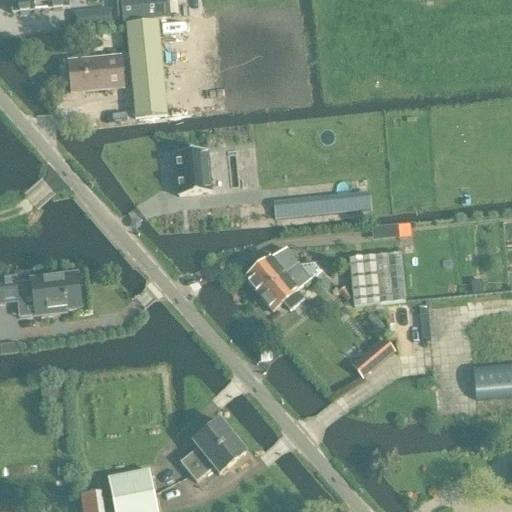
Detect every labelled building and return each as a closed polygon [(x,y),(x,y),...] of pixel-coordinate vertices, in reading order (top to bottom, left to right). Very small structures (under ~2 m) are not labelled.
[(11,0),(13,14),(13,17),(16,16),(67,11),(70,11),(69,8),(70,8),(68,0),(11,0)] [(168,0),(120,0),(124,25),(171,20),(168,0)] [(109,11),(92,13),(93,29),(111,27),(109,11)] [(189,58),(185,21),(160,24),(164,60),(189,58)] [(136,121),(170,118),(164,60),(160,24),(126,27),(136,121)] [(73,95),(124,90),(121,61),(70,65),(73,95)] [(208,154),(175,158),(179,199),(212,196),(208,154)] [(356,201),(357,213),(371,212),(370,200),(356,201)] [(289,220),(288,208),(274,209),(275,221),(289,220)] [(270,262),(245,282),(259,299),(298,267),(286,252),(270,262)] [(352,294),(354,310),(406,304),(401,256),(349,262),(352,294)] [(298,267),(259,299),(272,315),(282,307),(288,314),(302,303),(296,296),(297,295),(311,283),(320,275),(318,273),(312,266),(298,267)] [(15,281),(0,282),(0,306),(18,304),(17,299),(33,297),(36,319),(66,316),(65,312),(81,310),(77,278),(31,283),(32,284),(16,285),(15,281)] [(339,294),(347,304),(352,300),(344,290),(339,294)] [(428,311),(419,311),(422,342),(430,341),(428,311)] [(373,316),(367,321),(379,335),(385,329),(373,316)] [(384,341),(350,368),(352,370),(362,382),(391,358),(395,354),(384,341)] [(511,367),(473,371),(476,403),(511,399),(511,367)] [(59,387),(41,389),(42,404),(61,402),(59,387)] [(189,475),(233,440),(220,424),(193,446),(198,452),(181,466),(189,475)] [(233,440),(189,475),(197,485),(213,471),(219,478),(246,456),(233,440)] [(153,497),(154,497),(149,472),(107,481),(112,505),(153,497)] [(153,497),(112,505),(113,511),(157,511),(154,497),(153,497)]
